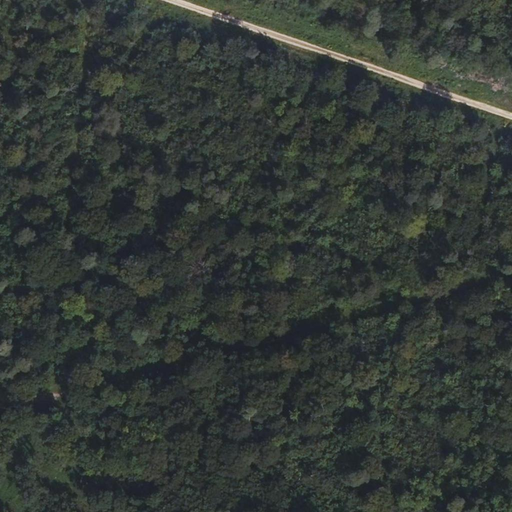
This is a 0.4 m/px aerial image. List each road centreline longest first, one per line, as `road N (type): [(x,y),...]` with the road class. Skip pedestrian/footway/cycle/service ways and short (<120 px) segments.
road 1 (track): [(50,395),(511,274)]
road 2 (track): [(172,0),(511,116)]
